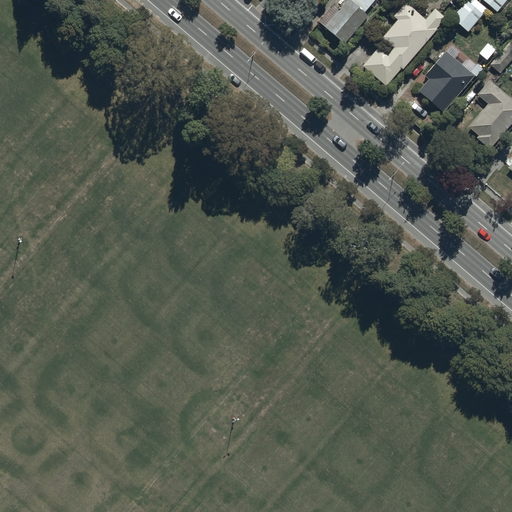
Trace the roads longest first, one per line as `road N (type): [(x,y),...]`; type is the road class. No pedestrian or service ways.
road 1 (primary): [(511,294),(336,145)]
road 2 (primary): [(336,145),(165,0)]
road 3 (primary): [(359,119),(511,249)]
road 4 (primary): [(218,0),(359,119)]
